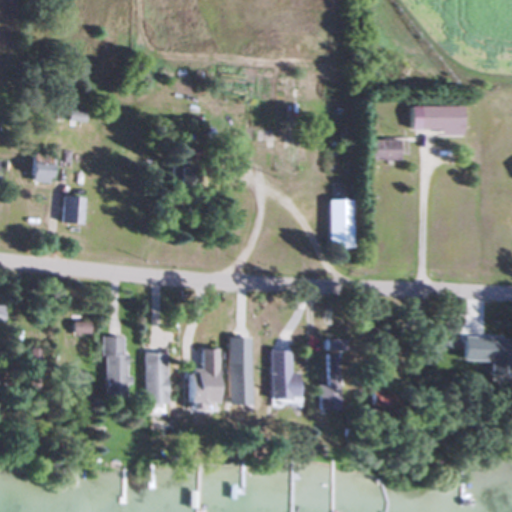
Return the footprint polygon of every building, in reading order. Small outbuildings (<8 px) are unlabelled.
[(458,106),(405,106),(405,130),(435,130),(435,134),(458,134),(458,106)] [(80,121),(80,112),(64,112),(64,121),(80,121)] [(366,159),(395,159),(395,139),(366,139),(366,159)] [(78,225),(78,197),(56,197),(56,224),(78,225)] [(345,200),(321,200),(321,242),(345,242),(345,200)] [(81,333),(81,323),(66,322),(66,333),(81,333)] [(93,395),(117,395),(118,337),(93,336),(93,395)] [(243,338),(221,337),(218,405),(241,406),(243,338)] [(505,376),(505,346),(483,346),(483,376),(505,376)] [(191,369),(178,369),(178,403),(210,403),(210,349),(191,349),(191,369)] [(290,351),(262,350),(261,399),(289,400),(290,351)] [(158,352),(135,352),(134,404),(156,404),(158,352)] [(333,356),(320,355),(320,386),(309,386),(309,410),(332,410),(333,356)]
